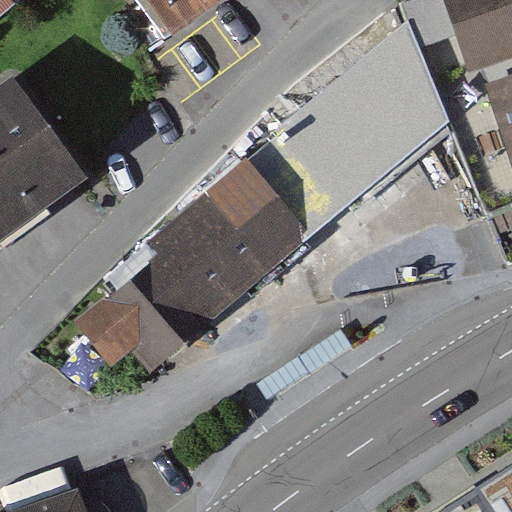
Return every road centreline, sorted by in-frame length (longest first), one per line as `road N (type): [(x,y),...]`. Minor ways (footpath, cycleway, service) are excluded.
road 1 (residential): [(361,0),(193,157),(0,361)]
road 2 (primary): [(269,511),(511,355)]
road 3 (residential): [(0,472),(226,397)]
